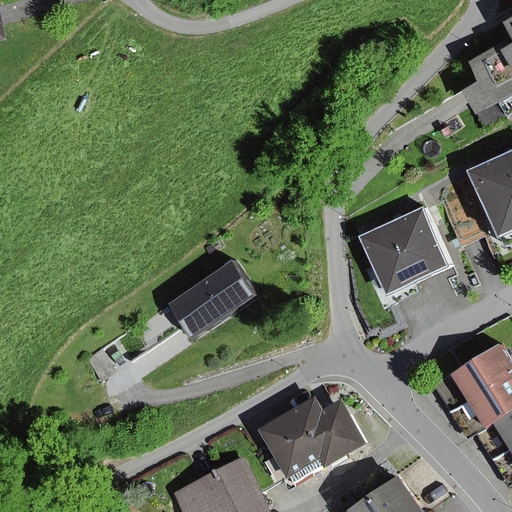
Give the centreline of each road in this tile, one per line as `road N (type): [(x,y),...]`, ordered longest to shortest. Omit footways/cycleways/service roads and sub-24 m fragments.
road 1 (residential): [(488,0),(346,159),(334,264),(347,345)]
road 2 (residential): [(347,345),(192,437),(27,511)]
road 3 (residential): [(368,375),(501,511)]
road 4 (unclassified): [(368,375),(511,304)]
